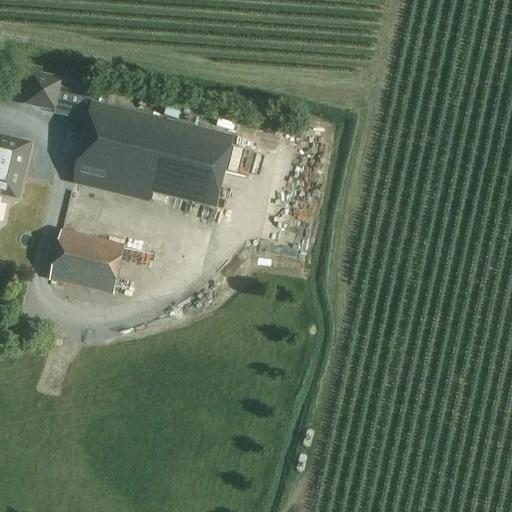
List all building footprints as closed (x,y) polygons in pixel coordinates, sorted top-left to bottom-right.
[(30,102),(59,108),(66,79),(41,74),(42,69),(27,66),(24,78),(35,81),(30,102)] [(75,174),(218,209),(235,137),(92,102),(75,174)] [(0,195),(19,200),(33,148),(0,139),(0,195)] [(273,143),(270,158),(281,160),(284,145),(273,143)] [(52,280),(114,295),(125,249),(62,234),(52,280)]
